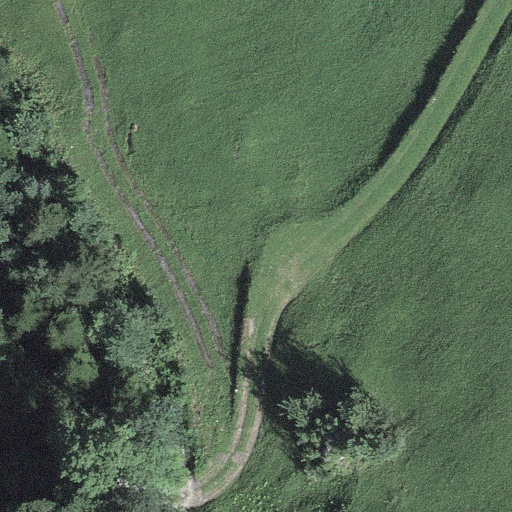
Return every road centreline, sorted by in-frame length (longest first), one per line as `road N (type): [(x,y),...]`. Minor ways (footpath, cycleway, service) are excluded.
road 1 (track): [(7,511),(42,484),(86,479),(187,498),(234,465),(257,403),(276,284),(374,207),(511,1)]
road 2 (track): [(67,0),(88,59),(80,98),(87,141),(152,255),(227,470)]
